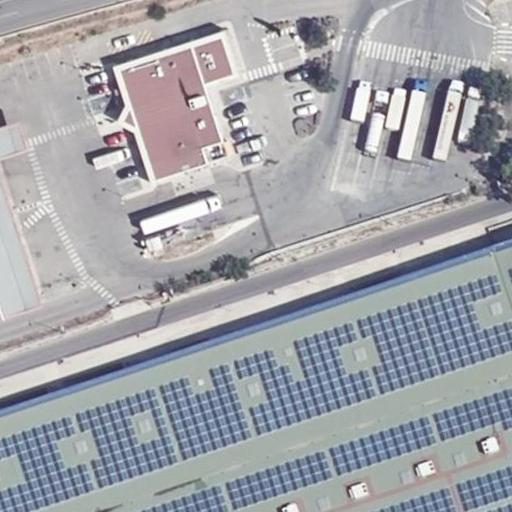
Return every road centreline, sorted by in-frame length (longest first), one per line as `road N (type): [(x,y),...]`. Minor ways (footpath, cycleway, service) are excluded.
road 1 (unclassified): [(0,366),(511,202)]
road 2 (unknown): [(251,13),(115,50),(78,89),(59,130)]
road 3 (unknown): [(438,57),(421,189)]
